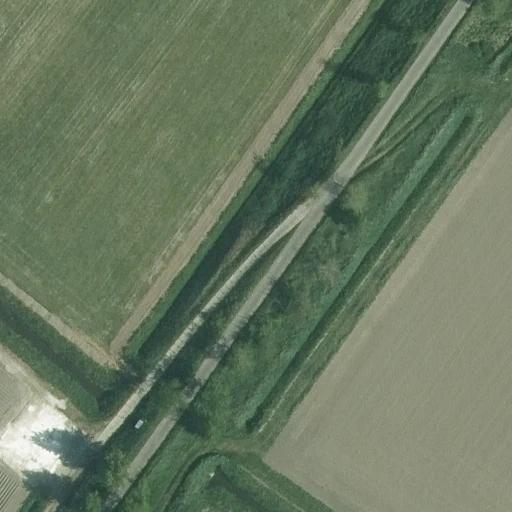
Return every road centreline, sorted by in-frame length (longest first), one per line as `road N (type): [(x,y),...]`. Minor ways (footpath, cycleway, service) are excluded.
road 1 (unclassified): [(105,511),(465,0)]
road 2 (track): [(0,357),(101,442)]
